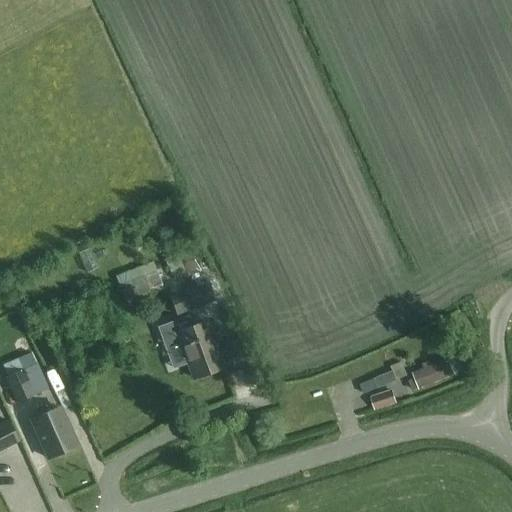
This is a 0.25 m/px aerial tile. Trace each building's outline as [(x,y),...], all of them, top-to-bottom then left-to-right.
[(148,290),(142,275),(118,286),(125,301),(148,290)] [(177,314),(215,300),(208,281),(170,295),(177,314)] [(170,309),(166,300),(150,306),(154,315),(170,309)] [(206,322),(192,327),(188,315),(158,326),(173,366),(187,360),(193,377),(222,365),(206,322)] [(414,373),(416,378),(409,381),(413,389),(419,387),(420,389),(424,387),(423,386),(453,373),(447,359),(414,373)] [(41,378),(36,363),(24,369),(5,377),(16,403),(35,394),(47,388),(41,378)] [(374,378),(378,388),(397,380),(397,379),(393,371),(393,370),(374,378)] [(375,408),(395,401),(391,390),(371,397),(375,408)] [(57,406),(30,418),(48,457),(76,444),(65,420),(64,421),(57,406)] [(0,450),(18,441),(7,420),(0,423),(0,450)]
